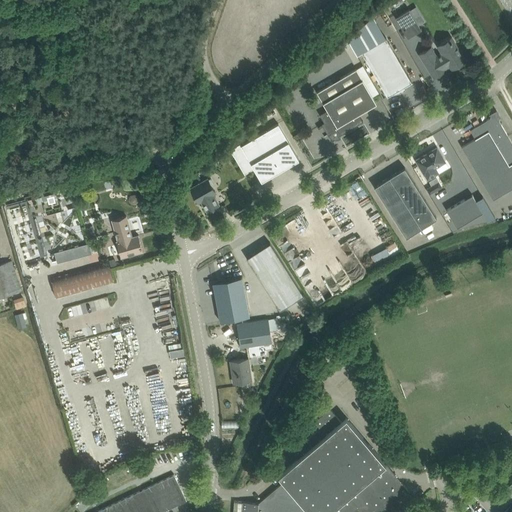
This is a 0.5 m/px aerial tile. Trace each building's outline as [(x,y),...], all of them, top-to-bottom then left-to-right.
[(395,17),(407,37),(421,29),(409,9),(395,17)] [(388,94),(393,93),(394,93),(399,92),(402,90),(405,89),(403,85),(411,81),(386,37),(361,51),(387,95),(388,94)] [(451,37),(441,43),(437,45),(442,52),(436,56),(430,47),(419,54),(433,77),(445,70),(444,69),(450,65),(452,68),(465,60),(451,37)] [(317,91),(327,109),(319,114),(324,122),(321,123),(328,134),(331,133),(331,134),(333,135),(335,136),(338,135),(339,135),(363,121),(358,113),(376,102),(356,68),(317,91)] [(493,199),(511,187),(511,142),(498,119),(499,115),(491,113),(490,117),(470,129),(475,138),(462,146),(493,199)] [(299,158),(278,123),(233,150),(245,171),(251,167),(250,166),(252,165),(261,180),(299,158)] [(438,172),(435,167),(445,161),(437,147),(416,159),(424,173),(425,173),(428,178),(435,174),(438,172)] [(226,149),(219,153),(224,161),(230,157),(226,149)] [(404,167),(389,176),(421,227),(436,217),(404,167)] [(421,227),(389,176),(374,186),(406,237),(421,227)] [(208,178),(190,188),(198,202),(201,200),(207,211),(219,204),(213,194),(216,192),(212,186),(214,185),(214,183),(211,179),(210,178),(208,179),(208,178)] [(431,186),(426,189),(429,194),(434,191),(431,186)] [(14,205),(28,270),(46,266),(47,269),(59,266),(53,237),(59,236),(55,218),(58,217),(61,231),(73,228),(72,223),(79,222),(76,206),(70,207),(68,193),(14,205)] [(138,199),(138,198),(138,197),(137,196),(136,195),(136,194),(135,194),(134,194),(134,193),(132,193),(132,194),(131,194),(130,194),(129,195),(128,197),(128,198),(128,200),(129,202),(129,203),(130,203),(132,204),(134,204),(136,203),(137,203),(137,202),(138,200),(138,199)] [(447,209),(457,226),(482,211),(472,194),(447,209)] [(375,202),(366,205),(368,212),(377,209),(375,202)] [(138,234),(132,236),(126,215),(112,219),(118,240),(116,240),(121,257),(143,251),(138,234)] [(307,215),(291,224),(294,230),(310,221),(307,215)] [(92,226),(86,227),(88,236),(95,234),(92,226)] [(270,242),(246,257),(280,309),(303,294),(270,242)] [(390,249),(375,256),(381,267),(396,261),(390,249)] [(0,263),(0,295),(21,288),(15,270),(12,260),(0,263)] [(108,262),(51,279),(56,296),(114,281),(108,262)] [(242,276),(213,282),(220,321),(249,315),(242,276)] [(17,301),(21,310),(31,307),(27,297),(17,301)] [(22,312),(15,314),(18,327),(25,325),(22,312)] [(269,318),(237,323),(240,347),(249,345),(249,347),(248,347),(250,359),(267,356),(265,344),(264,344),(264,343),(273,342),(271,331),(279,330),(277,318),(269,319),(269,318)] [(234,382),(248,380),(252,380),(249,358),(245,358),(240,359),(230,360),(230,361),(232,361),(233,372),(232,372),(234,382)] [(373,511),(381,511),(408,490),(346,417),(341,421),(330,408),(314,421),(320,428),(292,451),(298,458),(278,475),(283,481),(309,511),(352,511),(358,508),(361,511),(366,511),(371,509),(373,511)] [(167,511),(166,510),(186,500),(174,474),(95,511),(167,511)] [(309,511),(283,481),(258,502),(243,501),(242,511),(309,511)]
